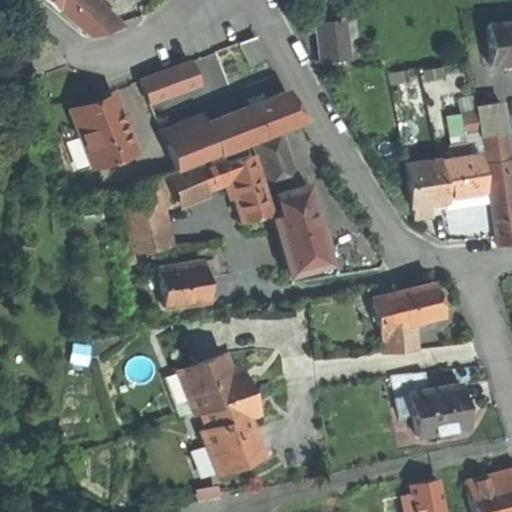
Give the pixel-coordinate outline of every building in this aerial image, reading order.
[(47,0),(57,9),(64,0),(47,0)] [(113,24),(88,0),(64,0),(57,9),(86,32),(113,24)] [(317,20),(321,59),(347,56),(343,17),(317,20)] [(511,20),(489,21),(489,62),(511,61),(511,20)] [(254,34),(238,42),(249,64),(265,56),(254,34)] [(138,79),(148,104),(196,80),(189,60),(162,70),(138,79)] [(0,90),(0,97),(1,101),(23,92),(19,83),(0,90)] [(299,120),(283,90),(238,108),(250,139),(299,120)] [(78,132),(90,166),(133,150),(114,98),(93,106),(71,114),(78,132)] [(473,105),(477,135),(504,131),(500,101),(473,105)] [(205,121),(218,152),(250,139),(238,108),(205,121)] [(175,168),(218,152),(205,121),(165,142),(175,168)] [(75,171),(90,166),(78,132),(63,138),(75,171)] [(279,132),(252,141),(268,187),(295,179),(279,132)] [(447,147),(449,158),(467,155),(465,144),(447,147)] [(249,153),(222,162),(227,179),(239,219),(253,215),(267,210),(249,153)] [(449,158),(439,159),(445,197),(469,193),(475,192),(482,191),(476,153),(467,155),(449,158)] [(219,154),(194,163),(204,188),(227,179),(222,162),(219,154)] [(485,163),(489,193),(511,189),(511,180),(508,154),(503,155),(504,160),(485,163)] [(445,197),(439,159),(404,165),(410,202),(428,199),(445,197)] [(194,163),(152,179),(155,187),(162,204),(164,203),(169,202),(174,199),(204,188),(194,163)] [(306,183),(273,193),(278,212),(270,214),(287,275),(328,263),(318,225),(306,183)] [(170,225),(164,203),(162,204),(155,187),(129,192),(137,249),(169,244),(170,225)] [(511,189),(489,193),(492,209),(511,206),(511,189)] [(470,201),(469,193),(445,197),(446,205),(470,201)] [(437,206),(446,205),(445,197),(428,199),(430,212),(437,211),(437,206)] [(422,213),(430,212),(428,199),(410,202),(412,215),(422,213)] [(511,206),(492,209),(492,215),(489,216),(490,223),(494,222),(497,246),(510,244),(511,243),(511,206)] [(202,259),(158,266),(165,306),(208,299),(205,280),(202,259)] [(371,298),(382,338),(415,329),(414,320),(441,313),(437,297),(433,282),(371,298)] [(417,349),(415,329),(382,338),(384,353),(417,349)] [(221,351),(182,366),(189,384),(183,386),(191,409),(197,407),(236,393),(233,384),(227,368),(221,351)] [(235,365),(227,368),(233,384),(241,381),(238,372),(235,365)] [(176,368),(183,386),(189,384),(182,366),(176,368)] [(397,397),(410,395),(409,392),(430,389),(427,370),(394,375),(397,397)] [(241,381),(233,384),(236,393),(241,406),(249,403),(241,381)] [(430,389),(409,392),(410,395),(412,412),(416,434),(467,425),(464,405),(461,384),(430,389)] [(241,406),(236,393),(197,407),(204,426),(198,428),(207,452),(213,449),(219,466),(258,452),(244,413),(241,406)] [(400,414),(412,412),(410,395),(397,397),(400,414)] [(251,407),(249,403),(241,406),(244,413),(252,410),(251,407)] [(213,469),(219,466),(213,449),(207,452),(213,469)] [(511,511),(511,469),(466,480),(473,511),(511,511)] [(436,478),(408,485),(410,495),(438,489),(436,478)] [(463,480),(464,484),(438,489),(443,511),(473,511),(466,480),(463,480)] [(413,511),(443,511),(438,489),(410,495),(413,511)] [(403,511),(413,511),(410,495),(401,497),(403,511)]
